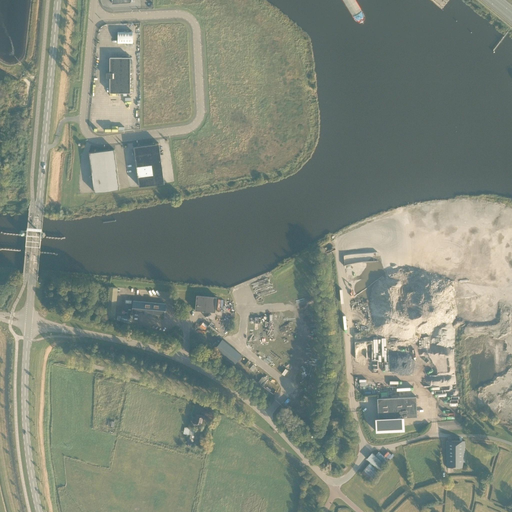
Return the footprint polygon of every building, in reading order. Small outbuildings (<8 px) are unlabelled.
[(118,32),(118,43),(133,43),(133,32),(118,32)] [(130,93),(130,58),(110,58),(110,72),(106,72),(106,78),(110,78),(110,93),(130,93)] [(159,143),(134,146),(135,152),(137,161),(136,161),(137,172),(138,171),(139,181),(138,181),(139,186),(164,183),(163,178),(162,178),(161,168),(162,168),(161,158),(160,158),(159,149),(160,148),(159,143)] [(114,149),(89,153),(90,158),(91,158),(92,167),(91,167),(92,177),(93,177),(95,187),(94,187),(94,192),(119,189),(119,184),(118,184),(117,174),(116,164),(115,164),(114,155),(115,154),(114,149)] [(400,272),(414,271),(414,263),(399,264),(400,272)] [(118,288),(109,287),(107,318),(115,318),(118,288)] [(196,295),(195,310),(215,312),(216,297),(196,295)] [(165,303),(132,300),(131,312),(164,315),(165,303)] [(200,325),(211,331),(213,327),(209,325),(209,326),(202,322),(200,325)] [(242,355),(222,339),(214,349),(234,365),(242,355)] [(375,432),(403,430),(402,418),(416,417),(415,397),(376,399),(377,419),(375,419),(375,432)] [(201,424),(203,415),(196,413),(194,422),(191,421),(190,425),(189,433),(187,442),(191,443),(192,435),(194,435),(196,427),(197,423),(201,424)] [(446,468),(463,468),(463,462),(465,462),(465,441),(446,441),(446,468)] [(379,452),(375,455),(385,463),(388,460),(387,459),(391,454),(388,451),(384,456),(379,452)] [(367,459),(380,471),(385,465),(372,453),(367,459)] [(369,463),(361,473),(370,481),(378,471),(369,463)]
